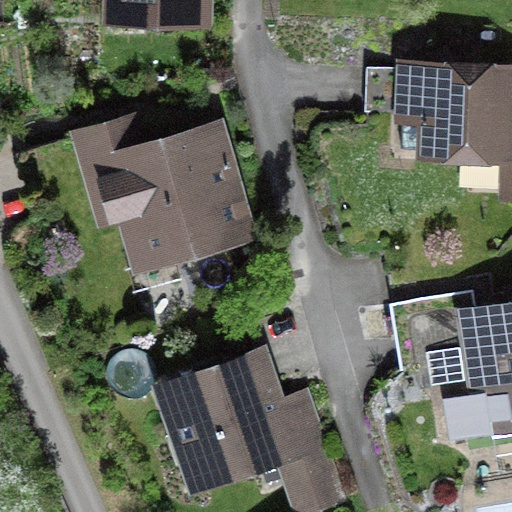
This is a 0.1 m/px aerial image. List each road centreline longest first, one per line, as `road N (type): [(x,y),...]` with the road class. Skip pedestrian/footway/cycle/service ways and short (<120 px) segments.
road 1 (residential): [(268,0),(268,54),(301,276),(353,471)]
road 2 (residential): [(0,291),(96,511)]
